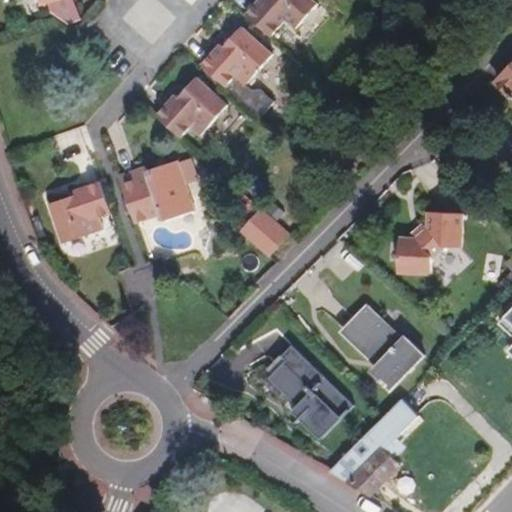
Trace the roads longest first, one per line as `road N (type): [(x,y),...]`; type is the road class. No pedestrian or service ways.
road 1 (residential): [(163,390),(511,46)]
road 2 (residential): [(112,377),(31,282),(0,212)]
road 3 (residential): [(112,377),(91,390),(76,426),(91,462),(127,477)]
road 4 (residential): [(309,486),(246,449),(180,433)]
